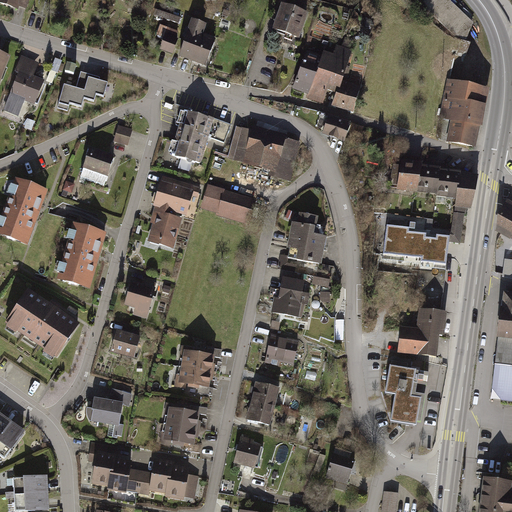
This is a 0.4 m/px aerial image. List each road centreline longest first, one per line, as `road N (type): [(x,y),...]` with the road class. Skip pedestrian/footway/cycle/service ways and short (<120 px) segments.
road 1 (residential): [(329,164),(276,204),(209,511)]
road 2 (residential): [(151,98),(157,126),(81,372),(45,422)]
road 3 (primary): [(449,475),(491,166)]
road 4 (residential): [(329,164),(348,230),(355,386),(383,454)]
road 5 (residential): [(223,95),(290,99),(491,166)]
road 6 (residential): [(0,165),(151,98)]
road 7 (residential): [(0,29),(157,77)]
road 8 (residential): [(223,95),(309,131),(329,164)]
road 9 (primary): [(491,166),(504,101),(499,36)]
